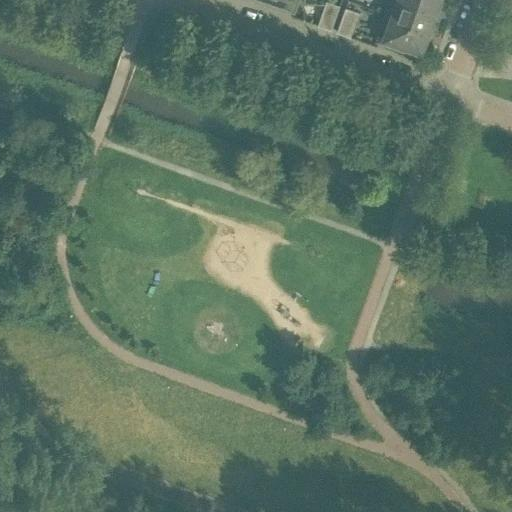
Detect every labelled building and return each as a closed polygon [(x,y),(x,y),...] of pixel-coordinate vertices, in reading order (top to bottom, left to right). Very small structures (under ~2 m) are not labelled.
[(267,0),(293,9),(296,0),(267,0)] [(326,0),(318,24),(331,29),(340,4),(327,0),(326,0)] [(409,0),(398,0),(393,15),(393,16),(428,28),(435,9),(409,0)] [(409,0),(435,9),(438,0),(409,0)] [(337,31),(350,36),(359,11),(346,6),(337,31)] [(420,51),(428,28),(393,16),(393,15),(388,13),(379,40),(403,48),(405,43),(411,45),(411,47),(420,51)]
